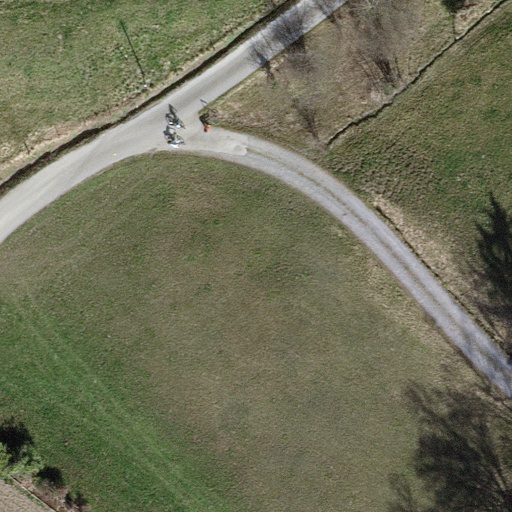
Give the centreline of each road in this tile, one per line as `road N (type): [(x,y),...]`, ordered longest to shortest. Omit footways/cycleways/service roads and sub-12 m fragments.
road 1 (track): [(130,142),(231,144),(307,175),(511,374)]
road 2 (unclassified): [(0,224),(130,142),(326,0)]
